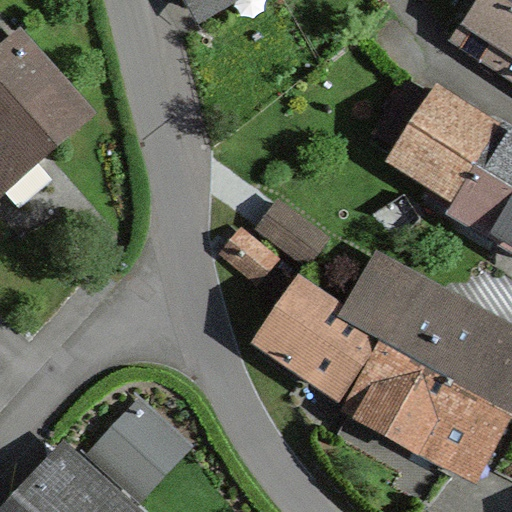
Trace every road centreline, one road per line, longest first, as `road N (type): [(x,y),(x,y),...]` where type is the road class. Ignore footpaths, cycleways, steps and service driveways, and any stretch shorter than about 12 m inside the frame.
road 1 (residential): [(194,280),(131,0)]
road 2 (residential): [(312,511),(270,462),(225,377),(194,280)]
road 3 (residential): [(0,447),(110,327),(194,280)]
road 4 (residential): [(511,110),(466,80),(393,0)]
